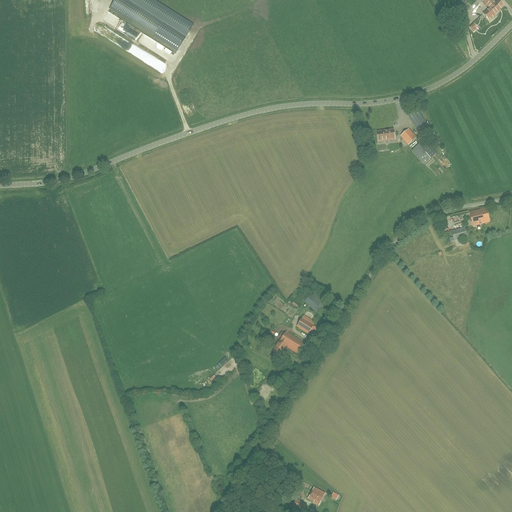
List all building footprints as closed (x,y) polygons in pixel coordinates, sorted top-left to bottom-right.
[(115,0),(109,9),(132,23),(160,41),(177,51),(193,25),(153,0),(115,0)] [(456,14),(468,5),(464,0),(462,0),(452,8),(456,14)] [(499,8),(503,5),(499,0),(498,0),(495,3),(492,0),(482,0),(482,1),(489,8),(483,14),(489,20),(495,15),(495,14),(500,9),(499,8)] [(418,110),(407,116),(417,131),(427,124),(418,110)] [(393,129),(377,131),(379,141),(394,139),(393,129)] [(400,136),(408,145),(416,138),(409,129),(400,136)] [(425,140),(421,143),(412,150),(424,164),(433,156),(437,153),(425,140)] [(486,209),(469,213),(472,226),(489,222),(486,209)] [(464,227),(460,228),(451,231),(454,241),(467,237),(464,227)] [(322,301),(312,292),(304,301),(314,310),(322,301)] [(297,326),(309,334),(310,332),(313,334),(317,327),(302,318),(297,326)] [(283,352),(286,346),(297,353),(303,342),(286,332),(279,342),(278,341),(272,351),(273,352),(280,356),(281,357),(283,353),(283,352)] [(274,380),(279,384),(283,379),(278,376),(274,380)] [(318,505),(325,493),(314,488),(309,498),(315,501),(314,503),(318,505)] [(296,500),(293,505),(303,511),(306,505),(296,500)]
